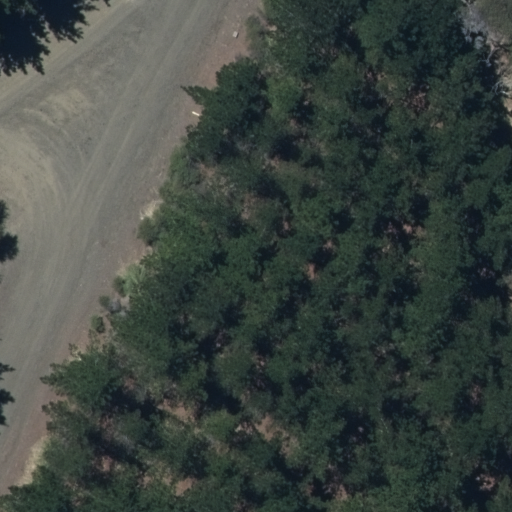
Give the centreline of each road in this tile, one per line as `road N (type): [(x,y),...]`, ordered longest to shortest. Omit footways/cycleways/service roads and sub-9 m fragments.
road 1 (track): [(176,0),(135,59),(0,396)]
road 2 (track): [(0,115),(135,59)]
